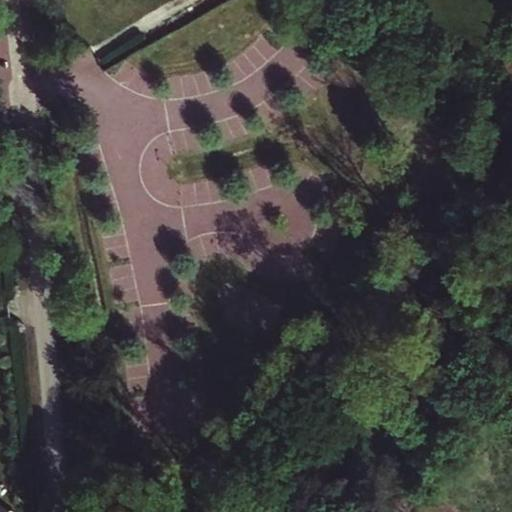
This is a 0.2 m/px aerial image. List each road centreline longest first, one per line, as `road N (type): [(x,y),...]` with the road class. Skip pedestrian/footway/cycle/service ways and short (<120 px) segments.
road 1 (residential): [(511,170),(165,511)]
road 2 (residential): [(65,511),(25,158)]
road 3 (residential): [(25,158),(9,0)]
